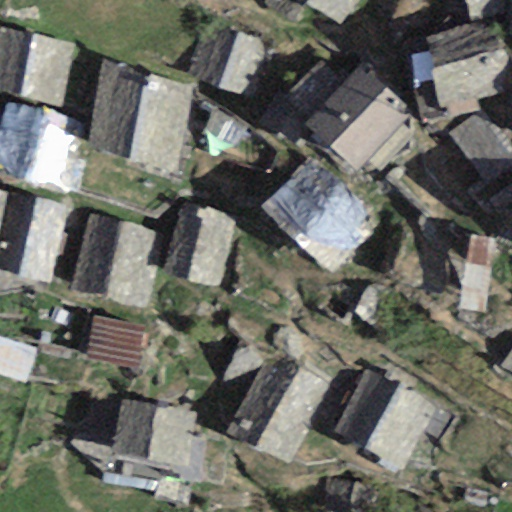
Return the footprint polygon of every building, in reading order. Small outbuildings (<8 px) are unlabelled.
[(341,26),(359,0),(267,0),(264,4),(293,23),(305,6),(341,26)] [(501,0),(464,0),(469,20),(504,13),(501,0)] [(494,25),(427,39),(441,105),(472,99),(508,91),(494,25)] [(208,27),(190,77),(249,97),(266,47),(208,27)] [(0,91),(62,109),(75,47),(1,29),(0,34),(0,91)] [(441,105),(427,39),(408,42),(423,122),(475,111),(472,99),(441,105)] [(307,122),(356,172),(411,114),(360,66),(340,87),(320,65),(285,99),(307,122)] [(190,90),(106,69),(86,147),(172,173),(190,90)] [(259,123),(288,142),(303,120),(273,100),(259,123)] [(66,120),(7,103),(0,126),(0,169),(48,185),(66,120)] [(511,152),(482,111),(450,134),(485,183),(511,164),(511,152)] [(308,158),(260,209),(329,272),(364,240),(352,230),(368,217),(308,158)] [(63,206),(17,196),(1,269),(47,280),(63,206)] [(234,220),(185,206),(164,273),(213,287),(234,220)] [(159,232),(88,217),(72,288),(143,304),(159,232)] [(495,241),(469,236),(458,308),(470,310),(484,312),(495,241)] [(144,324),(94,315),(86,359),(135,368),(144,324)] [(36,349),(0,338),(0,375),(24,383),(36,349)] [(511,347),(502,366),(511,372),(511,347)] [(329,388),(271,356),(229,433),(286,464),(329,388)] [(434,404),(369,368),(334,432),(399,467),(434,404)] [(185,473),(196,415),(123,401),(112,459),(185,473)]
